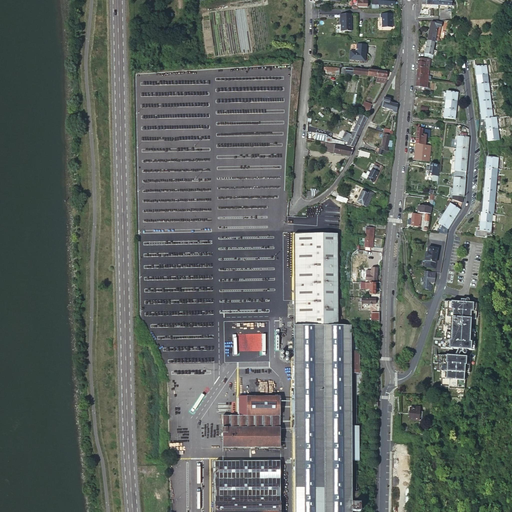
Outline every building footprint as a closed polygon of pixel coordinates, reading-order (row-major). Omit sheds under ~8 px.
[(354,2),(354,9),(355,9),(358,9),(360,9),(368,9),(367,0),(359,0),(360,2),(358,2),(354,2)] [(372,0),(373,10),(380,10),(380,7),(389,7),(396,6),(395,0),(372,0)] [(381,13),(381,27),(393,26),(393,13),(381,13)] [(352,33),(351,16),(340,16),(340,21),(341,21),(341,33),(352,33)] [(369,21),(369,30),(380,30),(379,20),(380,20),(380,16),(368,17),(368,21),(369,21)] [(431,22),(428,41),(435,42),(438,42),(443,23),(437,22),(436,23),(431,22)] [(428,41),(426,46),(425,56),(432,57),(435,42),(428,41)] [(351,53),(350,62),(366,63),(367,47),(358,47),(357,52),(356,53),(351,53)] [(426,68),(429,68),(430,59),(424,59),(418,59),(417,62),(427,63),(426,68)] [(476,75),(487,74),(486,65),(475,66),(476,75)] [(429,75),(429,68),(426,68),(417,67),(416,74),(429,75)] [(338,76),(376,79),(376,73),(357,72),(341,71),(341,74),(339,73),(338,76)] [(386,80),(376,79),(376,84),(386,85),(386,82),(388,82),(392,74),(386,73),(386,80)] [(416,74),(415,87),(424,88),(427,88),(429,75),(416,74)] [(476,75),(477,84),(488,83),(487,74),(476,75)] [(478,92),(489,91),(488,83),(477,84),(478,92)] [(458,93),(446,91),(446,100),(457,101),(458,93)] [(490,100),(489,91),(478,92),(479,101),(490,100)] [(384,104),(382,104),(380,108),(383,108),(382,110),(387,111),(387,112),(396,114),(397,106),(392,105),(393,101),(384,100),(384,104)] [(456,110),(457,101),(446,100),(445,109),(456,110)] [(490,100),(479,101),(480,110),(490,109),(491,109),(490,100)] [(365,102),(363,110),(370,113),(373,105),(365,102)] [(455,119),(456,110),(445,109),(444,118),(455,119)] [(492,118),(491,109),(490,109),(480,110),(481,119),(484,118),(492,118)] [(361,116),(351,135),(358,139),(368,120),(361,116)] [(484,118),(486,130),(497,128),(496,117),(492,118),(484,118)] [(417,126),(416,136),(422,137),(423,135),(426,135),(426,127),(417,126)] [(487,140),(498,139),(497,128),(486,130),(487,140)] [(331,144),(332,140),(333,138),(327,137),(327,135),(317,133),(315,140),(331,144)] [(351,135),(346,146),(353,150),(358,139),(351,135)] [(416,136),(415,144),(416,144),(414,160),(425,161),(427,146),(425,145),(425,138),(427,138),(428,136),(426,135),(423,135),(422,137),(416,136)] [(381,158),(386,159),(388,138),(382,137),(381,152),(378,151),(377,157),(381,158)] [(461,137),(457,137),(457,148),(468,149),(469,138),(466,138),(461,137)] [(329,153),(350,157),(353,150),(335,147),(336,146),(330,144),(329,153)] [(457,148),(456,154),(456,159),(467,160),(468,149),(457,148)] [(371,155),(359,151),(357,155),(369,159),(371,155)] [(486,169),(498,169),(499,158),(487,157),(487,159),(486,169)] [(467,160),(456,159),(455,170),(466,171),(467,160)] [(369,177),(367,181),(374,185),(382,168),(375,164),(370,175),(369,177)] [(438,176),(439,165),(429,164),(428,175),(438,176)] [(486,169),(485,180),(497,181),(498,169),(486,169)] [(465,179),(454,178),(453,187),(465,188),(465,179)] [(497,181),(485,180),(484,191),(496,191),(497,181)] [(465,188),(453,187),(452,195),(462,196),(464,196),(465,188)] [(354,198),(352,202),(357,204),(358,203),(363,206),(368,194),(362,191),(357,200),(354,198)] [(483,202),(495,203),(496,191),(484,191),(483,202)] [(494,214),(495,203),(483,202),(482,213),(493,214),(494,214)] [(444,213),(454,219),(459,209),(450,204),(444,213)] [(492,222),(493,214),(482,213),(481,212),(481,214),(480,221),(492,222)] [(412,213),(411,225),(420,226),(421,214),(412,213)] [(448,228),(454,219),(444,213),(438,223),(448,228)] [(491,231),(492,222),(480,221),(479,230),(491,231)] [(369,233),(366,233),(365,237),(373,238),(373,229),(369,228),(369,233)] [(326,261),(325,328),(340,328),(340,318),(334,318),(335,235),(295,235),(294,262),(326,261)] [(426,247),(424,260),(436,262),(438,249),(426,247)] [(294,262),(294,329),(325,328),(326,261),(294,262)] [(367,271),(366,280),(377,281),(378,269),(372,268),(371,271),(367,271)] [(435,282),(436,279),(437,273),(431,272),(430,278),(424,277),(422,288),(430,289),(431,285),(429,285),(430,281),(435,282)] [(362,283),(361,289),(369,289),(369,294),(375,295),(375,284),(362,283)] [(470,302),(465,302),(459,301),(444,300),(441,348),(457,349),(464,349),(475,349),(476,341),(475,341),(475,334),(470,334),(471,318),(475,318),(476,310),(477,310),(477,302),(470,302)] [(352,511),(360,511),(361,511),(361,504),(352,504),(352,496),(352,478),(352,470),(351,426),(350,375),(349,328),(340,328),(325,328),(294,329),(295,403),(295,416),(295,423),(295,429),(296,495),(296,511),(352,511)] [(442,379),(442,388),(465,389),(466,380),(464,380),(464,373),(471,373),(472,357),(461,356),(454,356),(435,355),(434,363),(438,364),(438,372),(441,372),(440,379),(442,379)] [(257,380),(257,392),(281,392),(282,380),(257,380)] [(225,416),(225,447),(281,446),(282,398),(249,398),(249,416),(225,416)] [(411,406),(410,419),(420,420),(420,416),(423,417),(423,411),(422,411),(422,409),(420,409),(420,406),(411,406)] [(218,460),(217,511),(282,511),(282,460),(218,460)]
